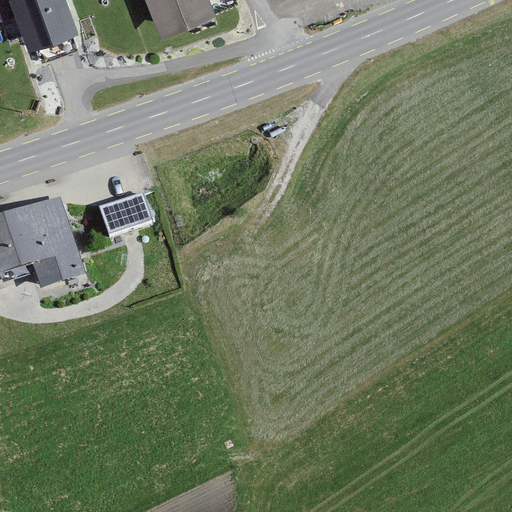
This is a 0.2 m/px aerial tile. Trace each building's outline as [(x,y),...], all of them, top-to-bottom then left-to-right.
[(78,36),(66,0),(3,0),(20,54),(78,36)] [(146,0),(162,40),(216,18),(209,0),(146,0)] [(131,176),(97,187),(105,211),(140,199),(131,176)] [(84,255),(64,182),(0,200),(0,259),(11,256),(16,274),(84,255)] [(101,212),(111,243),(155,229),(145,198),(101,212)]
